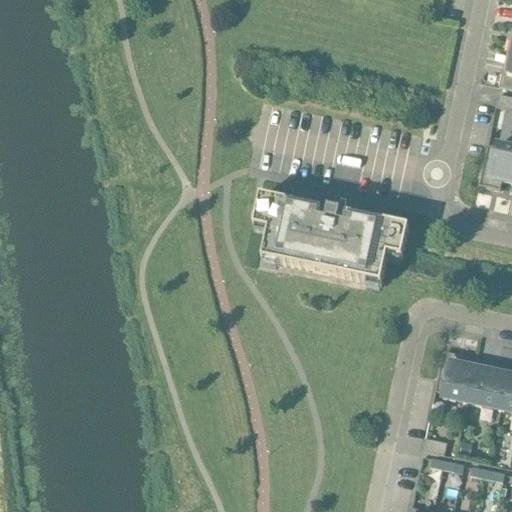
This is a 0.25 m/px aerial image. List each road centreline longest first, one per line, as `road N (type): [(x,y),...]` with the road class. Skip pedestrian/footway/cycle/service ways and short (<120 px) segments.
road 1 (residential): [(372,511),(417,313),(511,326)]
road 2 (residential): [(255,138),(443,178)]
road 3 (residential): [(443,178),(481,0)]
road 4 (residential): [(511,242),(441,224),(443,178)]
